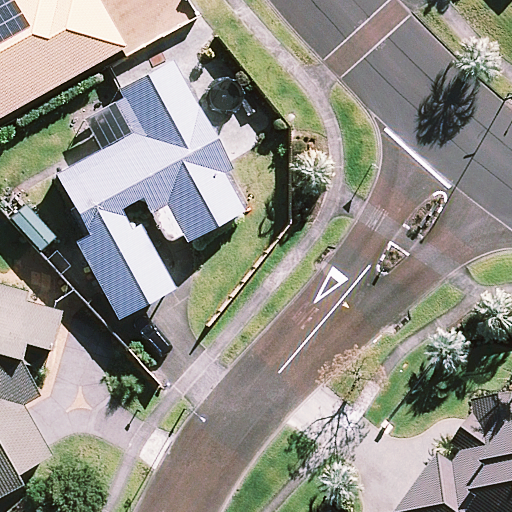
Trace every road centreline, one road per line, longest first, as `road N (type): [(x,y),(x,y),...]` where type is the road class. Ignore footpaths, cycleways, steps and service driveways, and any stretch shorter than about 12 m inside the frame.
road 1 (residential): [(171,511),(253,400),(488,150)]
road 2 (residential): [(342,0),(488,150)]
